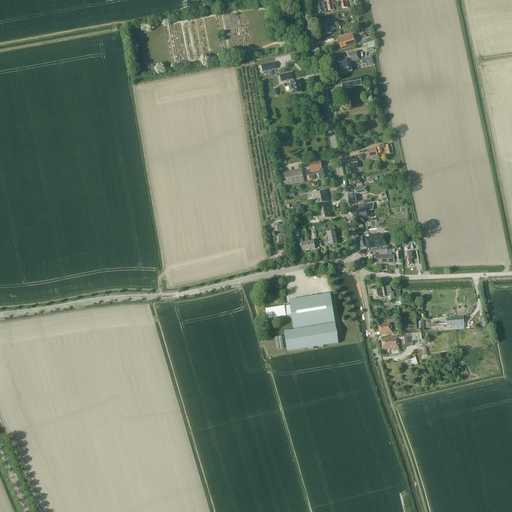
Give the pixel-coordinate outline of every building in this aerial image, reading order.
[(326,13),(323,0),(317,0),(315,1),(318,15),(326,13)] [(339,0),(342,8),(347,7),(346,2),(347,1),(346,0),(339,0)] [(327,27),(319,29),(320,31),(322,36),(331,34),(330,32),(334,31),(334,27),(328,28),(327,27)] [(355,43),(352,34),(337,39),(340,48),(355,43)] [(359,60),(357,52),(347,54),(348,59),(335,62),(338,75),(351,72),(349,63),(359,60)] [(277,69),(275,62),(261,65),(263,72),(277,69)] [(293,80),(291,73),(279,76),(281,83),(290,81),(290,83),(291,87),(288,87),(289,92),(291,91),(292,95),(301,93),(299,81),(292,82),(292,81),(293,80)] [(361,86),(360,79),(341,82),(342,89),(361,86)] [(393,154),(391,145),(385,146),(387,155),(393,154)] [(377,155),(376,148),(367,150),(369,157),(377,155)] [(359,168),(357,156),(346,158),(347,164),(346,165),(348,177),(356,175),(354,169),(359,168)] [(320,163),(308,165),(310,175),(310,176),(318,174),(319,180),(328,178),(325,167),(321,168),(320,163)] [(304,182),(302,169),(282,173),(284,186),(304,182)] [(362,184),(360,177),(354,179),(349,180),(350,185),(355,184),(355,185),(362,184)] [(360,203),(361,204),(371,202),(371,198),(363,200),(363,201),(359,201),(358,195),(367,193),(367,192),(366,187),(354,190),(355,194),(349,195),(351,205),(360,203)] [(327,196),(318,198),(318,201),(315,202),(315,205),(328,202),(327,196)] [(374,203),(369,204),(364,205),(364,207),(363,207),(359,208),(360,209),(352,211),(354,219),(363,217),(363,218),(372,216),(371,210),(373,210),(374,203)] [(330,212),(321,214),(322,217),(318,218),(318,220),(332,218),(330,212)] [(279,225),(279,223),(273,224),(274,227),(273,227),(276,248),(286,246),(283,225),(279,225)] [(328,239),(336,238),(334,231),(327,233),(328,238),(323,239),(324,241),(328,241),(328,239)] [(378,235),(377,233),(369,235),(369,237),(364,238),(364,236),(358,237),(361,249),(366,248),(367,251),(380,249),(380,247),(386,246),(384,234),(378,235)] [(307,242),(309,250),(315,249),(313,241),(309,242),(308,237),(306,238),(306,243),(307,242)] [(328,239),(328,241),(329,244),(324,245),(325,247),(330,246),(329,245),(337,244),(336,238),(328,239)] [(307,242),(306,243),(302,243),(301,239),(299,239),(300,244),(301,244),(303,251),(309,250),(307,242)] [(418,260),(417,251),(407,252),(409,265),(415,265),(414,261),(418,260)] [(391,293),(389,285),(371,289),(373,299),(382,298),(383,297),(383,300),(388,299),(394,298),(393,295),(393,292),(391,293)] [(277,307),(266,308),(267,319),(291,315),(294,330),(285,331),(288,352),(338,343),(330,294),(289,300),(290,304),(284,305),(284,306),(277,307)] [(453,325),(454,330),(464,329),(463,324),(464,324),(463,317),(445,319),(446,326),(447,326),(453,325)] [(394,322),(393,318),(385,319),(386,323),(380,325),(380,327),(378,327),(380,335),(393,333),(391,323),(394,322)] [(402,345),(404,345),(412,345),(412,341),(421,340),(421,339),(420,333),(411,334),(381,337),(382,349),(388,348),(389,349),(392,349),(392,350),(399,349),(398,340),(401,340),(402,345)]
